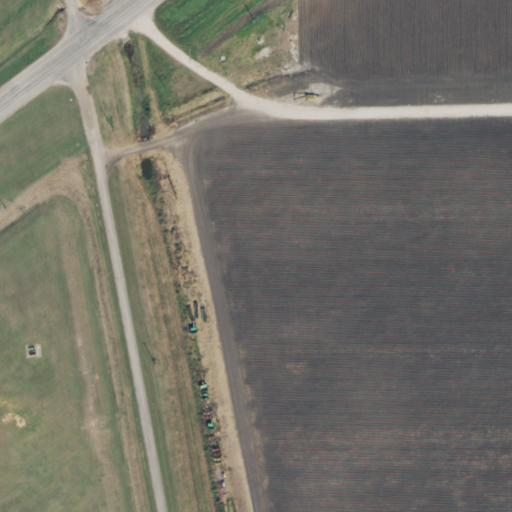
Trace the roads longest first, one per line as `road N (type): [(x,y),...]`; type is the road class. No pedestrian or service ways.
road 1 (residential): [(79,0),(171,511)]
road 2 (primary): [(0,83),(111,0)]
